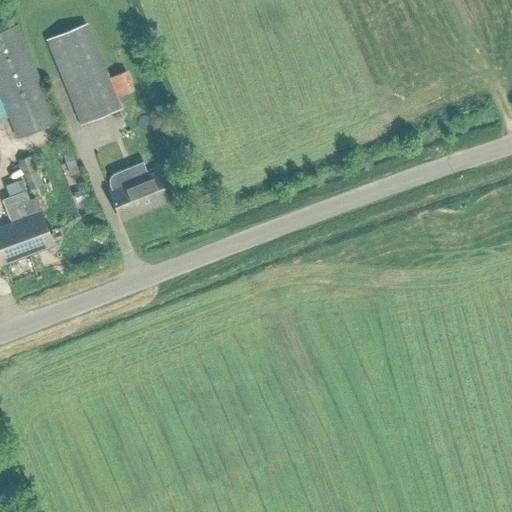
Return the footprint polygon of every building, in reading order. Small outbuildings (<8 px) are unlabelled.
[(83,23),(46,38),(82,124),(119,109),(83,23)] [(15,25),(0,30),(0,95),(17,138),(54,122),(15,25)] [(0,139),(1,141),(13,135),(0,107),(0,139)] [(30,155),(16,160),(32,198),(46,193),(43,185),(44,185),(30,155)] [(110,189),(108,190),(120,219),(167,199),(155,170),(146,174),(141,162),(113,173),(109,176),(108,179),(108,183),(110,189)] [(30,217),(24,200),(28,199),(21,178),(5,184),(9,195),(1,198),(5,207),(10,223),(0,227),(0,262),(0,264),(52,246),(40,213),(30,217)]
